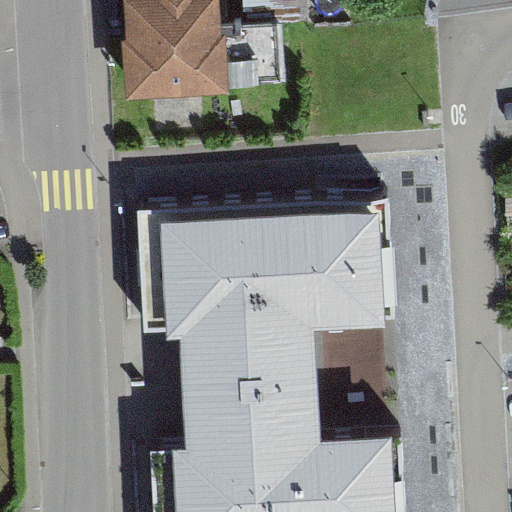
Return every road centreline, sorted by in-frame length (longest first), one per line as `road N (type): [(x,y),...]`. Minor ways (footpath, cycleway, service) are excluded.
road 1 (residential): [(495,511),(472,103),(490,58),(511,43)]
road 2 (tertiary): [(71,511),(59,89)]
